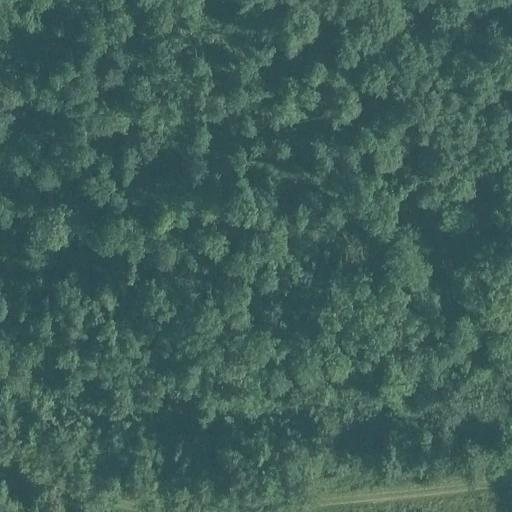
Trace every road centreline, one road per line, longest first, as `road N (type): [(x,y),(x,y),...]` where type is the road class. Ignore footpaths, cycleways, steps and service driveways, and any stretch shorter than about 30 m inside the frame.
road 1 (track): [(511,477),(242,511)]
road 2 (track): [(137,511),(99,507),(0,460)]
